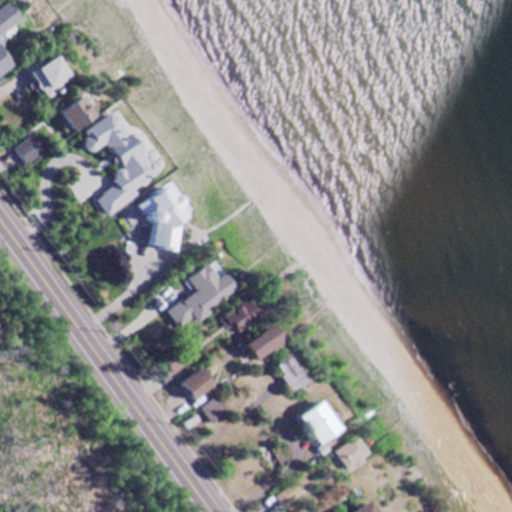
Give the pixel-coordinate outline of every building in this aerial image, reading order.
[(0,73),(14,64),(0,43),(0,33),(23,18),(10,0),(0,7),(0,73)] [(74,77),(59,54),(47,61),(41,52),(24,62),(45,95),(74,77)] [(69,131),(90,125),(86,112),(92,111),(88,96),(62,103),(69,131)] [(105,214),(161,174),(114,109),(79,134),(115,184),(94,198),(105,214)] [(14,147),(23,160),(39,148),(30,136),(14,147)] [(175,252),(181,189),(147,185),(145,202),(139,201),(138,220),(148,221),(145,249),(175,252)] [(234,293),(212,257),(184,275),(193,290),(164,309),(176,327),(191,317),(193,319),(234,293)] [(218,317),(232,335),(267,309),(253,291),(218,317)] [(260,363),(284,337),(269,324),(245,350),(260,363)] [(274,366),(295,392),(309,380),(288,355),(274,366)] [(215,384),(200,367),(181,383),(195,400),(215,384)] [(226,411),(215,396),(200,407),(211,422),(226,411)] [(324,399),(296,417),(316,448),(344,431),(324,399)] [(334,448),(345,470),(369,458),(359,436),(334,448)] [(377,511),(373,502),(351,511),(377,511)]
